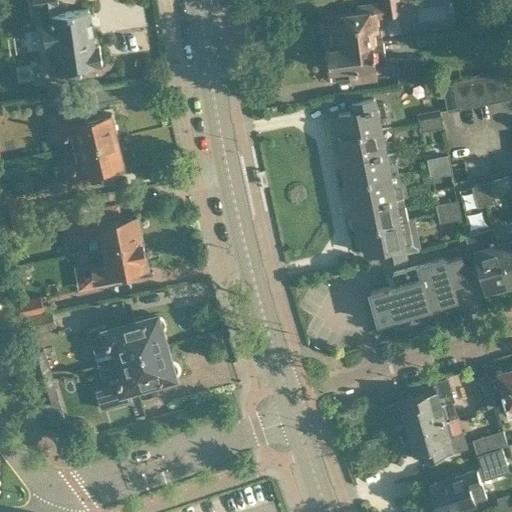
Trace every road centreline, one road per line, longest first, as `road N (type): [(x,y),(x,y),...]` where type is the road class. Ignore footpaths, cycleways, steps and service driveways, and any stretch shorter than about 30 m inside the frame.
road 1 (tertiary): [(286,398),(230,189),(196,0)]
road 2 (unclassified): [(511,326),(366,373)]
road 3 (tertiary): [(326,511),(286,398)]
